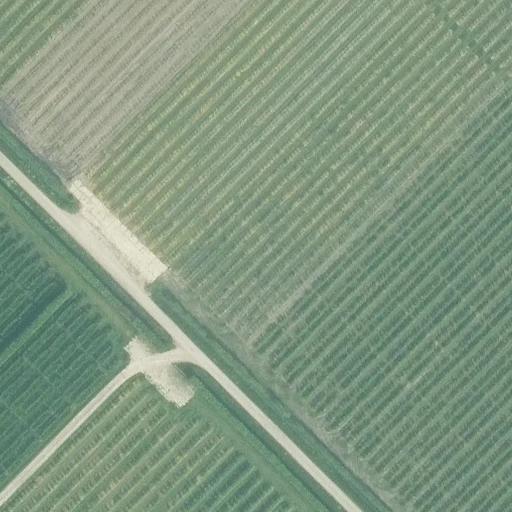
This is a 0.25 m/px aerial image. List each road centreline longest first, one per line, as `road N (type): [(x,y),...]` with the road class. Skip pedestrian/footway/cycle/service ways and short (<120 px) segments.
road 1 (unclassified): [(352,511),(0,161)]
road 2 (track): [(192,352),(123,374),(0,497)]
